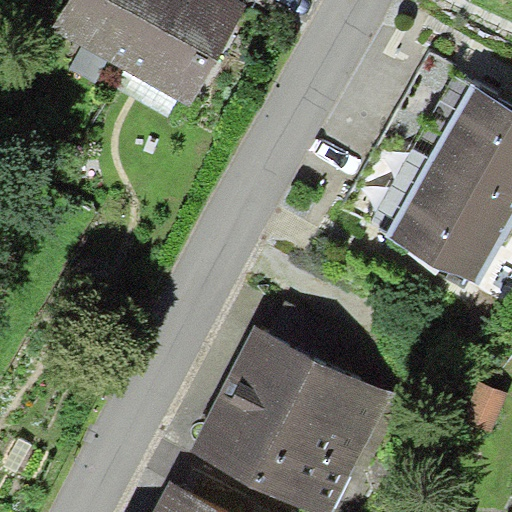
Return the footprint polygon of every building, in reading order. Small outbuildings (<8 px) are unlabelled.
[(68,0),(52,28),(82,45),(108,60),(190,106),(247,4),(239,0),(68,0)] [(94,83),(108,60),(82,45),(68,68),(94,83)] [(511,105),(455,74),(412,150),(511,205),(511,105)] [(477,285),(511,224),(511,205),(412,150),(370,225),(477,285)] [(255,325),(190,450),(311,511),(332,511),(392,396),(255,325)] [(480,382),(463,419),(489,431),(507,394),(480,382)] [(153,511),(232,511),(170,480),(153,511)] [(472,511),(428,498),(424,511),(472,511)]
